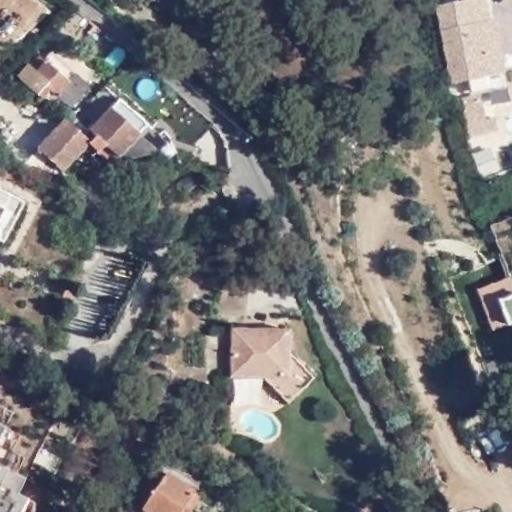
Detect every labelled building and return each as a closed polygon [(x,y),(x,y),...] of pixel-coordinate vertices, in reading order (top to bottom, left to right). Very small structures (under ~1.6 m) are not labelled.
[(177,0),(149,0),(150,0),(157,0),(166,9),(177,0)] [(452,0),(433,4),(440,45),(469,40),(476,74),(486,73),(474,18),(486,17),(481,0),(452,0)] [(489,17),(486,17),(474,18),(486,73),(501,70),(489,17)] [(447,79),(476,74),(469,40),(440,45),(447,79)] [(53,46),(46,54),(74,78),(80,69),(53,46)] [(74,78),(46,54),(32,71),(44,82),(41,86),(59,100),(64,96),(74,104),(90,87),(95,79),(80,69),(74,78)] [(96,133),(93,136),(97,140),(89,149),(100,156),(110,144),(121,154),(128,152),(131,155),(163,147),(145,132),(153,121),(122,96),(92,130),(96,133)] [(481,97),(460,101),(466,133),(487,130),(481,97)] [(93,136),(70,117),(43,149),(69,171),(89,149),(97,140),(93,136)] [(211,138),(194,118),(181,128),(197,147),(211,138)] [(489,146),(471,154),(480,176),(499,168),(489,146)] [(0,206),(16,213),(22,197),(0,186),(0,206)] [(285,243),(279,229),(265,234),(271,246),(285,243)] [(504,322),(511,319),(511,291),(495,298),(504,322)] [(230,376),(263,375),(289,399),(311,375),(287,352),(285,329),(229,329),(230,376)] [(0,511),(24,511),(17,508),(23,492),(15,487),(52,409),(8,386),(9,380),(0,375),(0,511)] [(135,481),(149,491),(163,472),(150,461),(135,481)] [(163,472),(149,491),(143,498),(140,495),(128,511),(119,506),(114,511),(156,511),(157,511),(159,511),(184,511),(201,489),(168,465),(163,472)]
